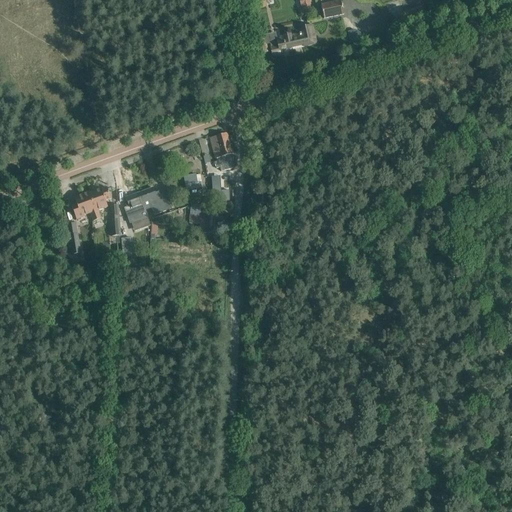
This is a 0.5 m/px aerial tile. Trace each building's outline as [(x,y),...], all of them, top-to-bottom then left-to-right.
[(265,0),(252,0),(254,9),(267,6),(265,0)] [(309,0),(300,0),(302,9),(311,7),(309,0)] [(422,0),(391,0),(386,1),(391,20),(426,11),(422,0)] [(340,1),(321,4),(324,19),(343,15),(340,1)] [(281,37),(281,39),(277,40),(275,33),(265,35),(264,34),(255,36),(259,54),(271,52),(272,56),(280,54),(279,50),(303,45),(303,47),(316,44),(314,34),(312,25),(299,28),(300,34),(291,36),(290,34),(281,37)] [(226,133),(211,138),(217,159),(218,161),(215,162),(216,168),(220,167),(222,171),(232,169),(233,168),(229,155),(232,154),(226,133)] [(267,171),(266,184),(274,185),(274,171),(267,171)] [(196,176),(183,177),(185,186),(187,185),(188,190),(198,189),(196,176)] [(221,182),(213,182),(214,202),(216,202),(230,202),(229,192),(221,193),(221,182)] [(93,202),(89,204),(92,213),(90,213),(93,222),(101,219),(98,211),(108,207),(105,201),(111,199),(107,188),(90,194),(93,202)] [(153,188),(139,193),(142,203),(145,210),(151,208),(154,215),(171,209),(168,200),(164,190),(155,193),(153,188)] [(76,204),(71,205),(76,220),(85,217),(84,216),(90,213),(92,213),(89,204),(93,202),(90,194),(90,192),(74,198),(76,204)] [(129,206),(125,208),(128,217),(130,224),(132,229),(145,224),(143,219),(141,214),(146,212),(145,210),(142,203),(139,193),(126,198),(129,206)] [(111,216),(110,217),(111,237),(120,236),(118,205),(110,206),(111,216)] [(191,205),(190,224),(201,224),(200,233),(210,233),(220,234),(221,217),(201,216),(201,206),(191,205)] [(77,234),(69,235),(72,255),(81,253),(78,234),(77,234)] [(131,239),(121,240),(123,263),(133,262),(131,239)]
